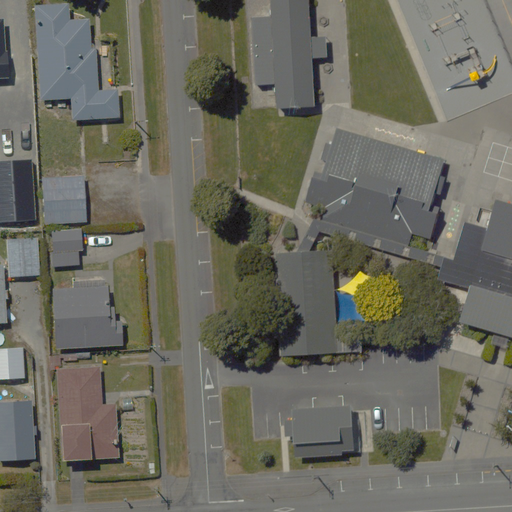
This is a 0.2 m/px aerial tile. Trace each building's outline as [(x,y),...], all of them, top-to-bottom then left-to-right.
[(293,0),(251,0),(262,108),(303,104),(293,0)] [(68,19),(68,4),(33,5),(35,100),(71,99),(71,120),(121,119),(120,90),(101,91),(100,49),(92,49),(91,19),(68,19)] [(436,162),(326,126),(296,217),(406,253),(436,162)] [(82,177),(41,178),(42,226),(83,225),(82,177)] [(444,299),(507,317),(511,300),(511,196),(482,188),(475,214),(455,208),(444,246),(431,242),(422,272),(449,280),(444,299)] [(81,229),(50,230),(51,268),(82,267),(81,229)] [(36,237),(5,238),(7,278),(38,277),(36,237)] [(318,241),(262,246),(273,357),(329,352),(318,241)] [(115,286),(54,289),(57,349),(117,346),(115,286)] [(23,346),(0,346),(0,380),(24,380),(23,346)] [(60,460),(104,459),(112,459),(111,437),(116,436),(115,403),(102,404),(101,366),(58,367),(60,460)] [(337,396),(275,402),(281,458),(342,452),(337,396)] [(31,400),(0,400),(0,461),(33,461),(31,400)]
